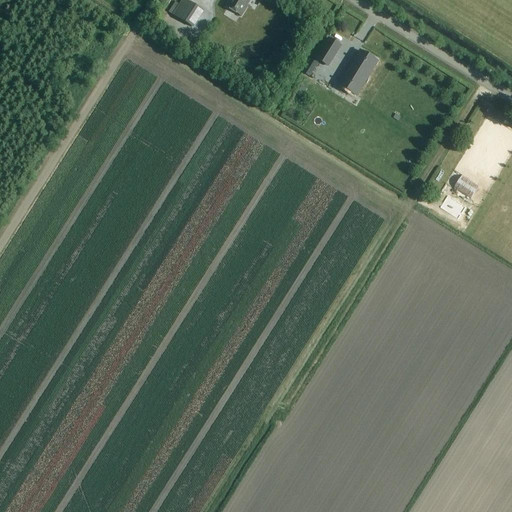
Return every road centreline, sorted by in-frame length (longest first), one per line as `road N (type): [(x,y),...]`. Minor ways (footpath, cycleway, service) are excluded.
road 1 (track): [(153,0),(0,243)]
road 2 (unclassified): [(353,0),(511,99)]
